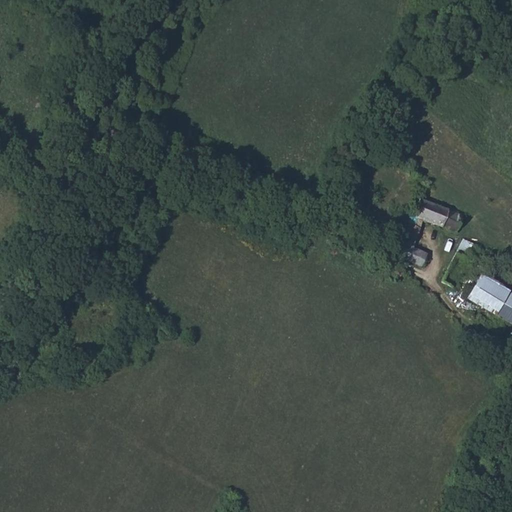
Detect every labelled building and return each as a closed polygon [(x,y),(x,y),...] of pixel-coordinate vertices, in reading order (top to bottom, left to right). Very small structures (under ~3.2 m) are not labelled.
[(454,234),(460,219),(419,202),(396,253),(395,258),(420,269),(425,255),(412,249),(422,222),(454,234)] [(461,238),(457,253),(467,256),(472,242),(461,238)] [(455,256),(440,283),(441,283),(452,291),(453,292),(453,290),(467,261),(455,256)] [(453,290),(462,295),(477,266),(467,261),(453,290)] [(403,273),(393,266),(386,275),(397,282),(403,273)] [(467,300),(493,316),(506,294),(479,279),(467,300)]
